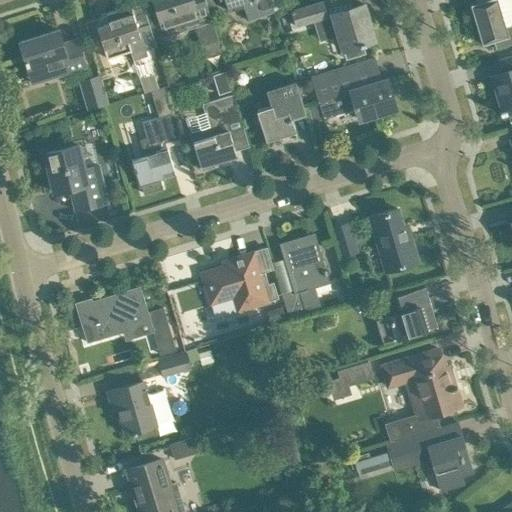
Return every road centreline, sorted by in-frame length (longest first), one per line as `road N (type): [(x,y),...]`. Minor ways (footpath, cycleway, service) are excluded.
road 1 (residential): [(17,275),(436,151)]
road 2 (residential): [(511,421),(436,151)]
road 3 (residential): [(86,511),(17,275)]
road 4 (residential): [(436,151),(449,128),(448,102),(416,0)]
